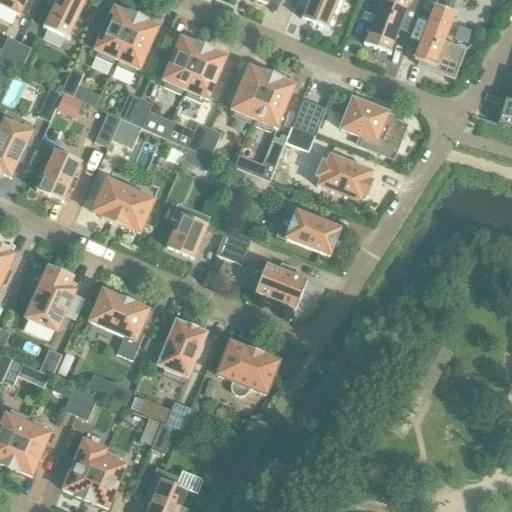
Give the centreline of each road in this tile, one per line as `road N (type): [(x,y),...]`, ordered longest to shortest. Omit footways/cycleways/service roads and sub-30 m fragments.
road 1 (residential): [(0,199),(326,341),(462,118)]
road 2 (residential): [(462,118),(172,0)]
